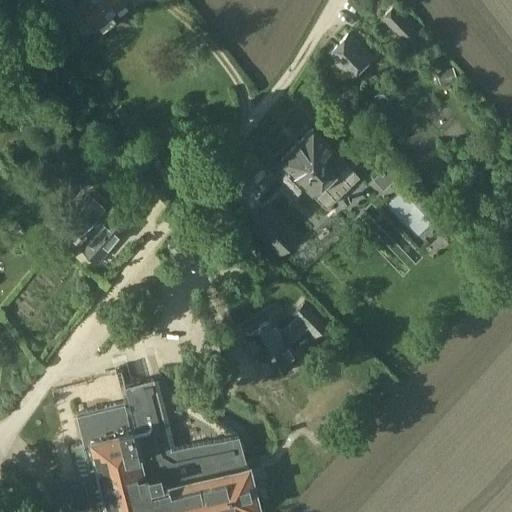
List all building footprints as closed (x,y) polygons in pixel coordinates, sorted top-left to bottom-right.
[(80,0),(76,3),(92,24),(94,23),(97,27),(111,16),(108,12),(122,0),(80,0)] [(392,4),(381,15),(409,44),(421,33),(392,4)] [(349,32),(327,54),(350,77),(372,55),(349,32)] [(313,128),(281,159),(312,191),(312,190),(318,196),(325,205),(358,174),(349,166),(343,160),(344,159),(313,128)] [(157,138),(141,147),(159,176),(174,166),(157,138)] [(384,191),(398,178),(386,165),(372,179),(384,191)] [(250,189),(266,190),(267,168),(251,167),(250,189)] [(73,171),(62,175),(68,192),(79,188),(73,171)] [(144,175),(127,195),(143,208),(160,188),(144,175)] [(90,193),(67,219),(83,233),(84,232),(87,235),(80,244),(98,259),(120,234),(119,234),(130,222),(112,207),(108,211),(104,208),(105,207),(90,193)] [(265,204),(246,224),(278,256),(298,237),(265,204)] [(272,318),(245,334),(269,374),(276,369),(279,372),(283,373),(287,372),(290,369),(291,365),(290,361),(296,357),(287,342),(294,338),(301,333),(307,327),(315,335),(326,324),(304,302),(293,313),(295,315),(285,325),(279,329),(272,318)] [(235,364),(245,359),(238,344),(227,349),(235,364)] [(95,361),(108,369),(115,356),(102,348),(95,361)] [(83,442),(70,445),(80,481),(90,479),(91,483),(76,486),(81,508),(96,505),(97,508),(100,507),(101,511),(234,511),(258,506),(247,464),(240,435),(158,385),(156,377),(120,386),(124,401),(76,413),(83,442)]
